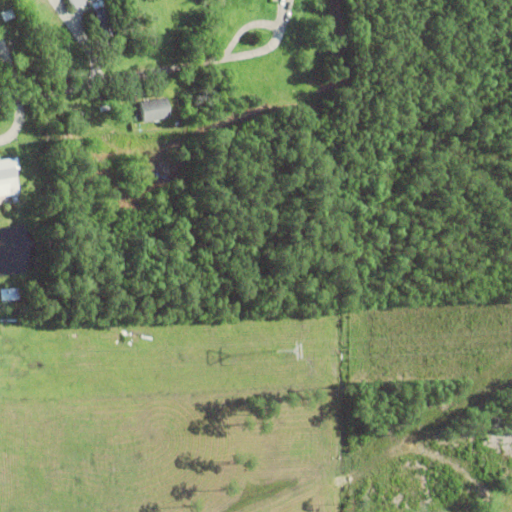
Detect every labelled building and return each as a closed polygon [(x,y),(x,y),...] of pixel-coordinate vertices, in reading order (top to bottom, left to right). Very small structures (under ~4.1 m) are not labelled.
[(68,0),(71,9),(86,5),(84,0),(68,0)] [(110,22),(111,21),(112,25),(111,25),(113,31),(99,36),(96,27),(98,26),(97,23),(95,24),(90,10),(105,5),(107,12),(108,11),(109,14),(108,14),(110,22)] [(0,12),(10,8),(14,17),(4,21),(0,12)] [(136,97),(137,106),(97,113),(95,104),(98,104),(97,96),(111,94),(112,101),(136,97)] [(138,101),(165,97),(169,116),(142,121),(138,101)] [(100,135),(110,132),(112,139),(102,142),(100,135)] [(0,195),(0,158),(16,156),(18,168),(13,169),(17,193),(0,195)] [(2,301),(21,299),(19,288),(1,290),(2,301)]
